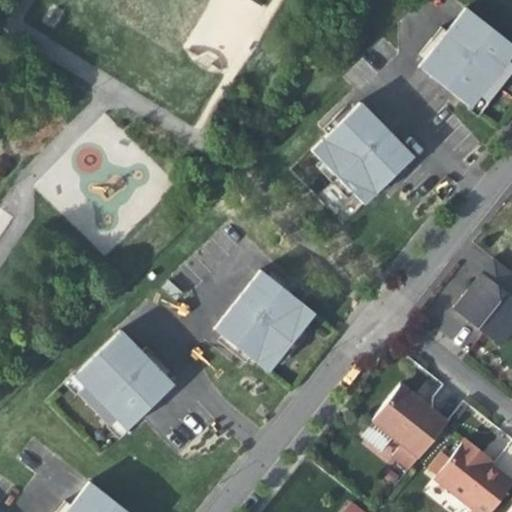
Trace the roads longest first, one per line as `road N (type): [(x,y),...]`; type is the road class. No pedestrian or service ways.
road 1 (residential): [(379,312),(215,511)]
road 2 (residential): [(511,160),(379,312)]
road 3 (residential): [(379,312),(511,415)]
